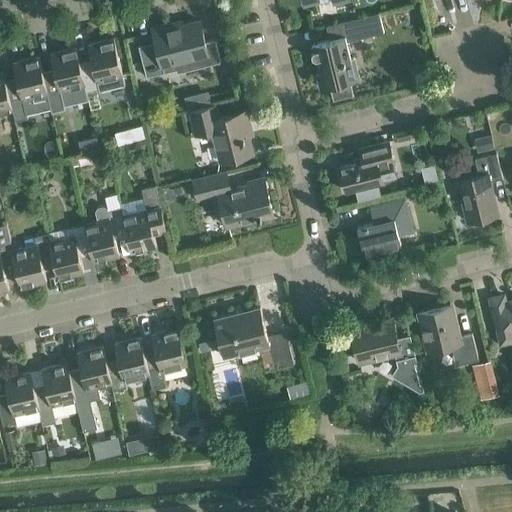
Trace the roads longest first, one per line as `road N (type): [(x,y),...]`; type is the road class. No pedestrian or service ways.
road 1 (residential): [(301,139),(482,98),(470,43)]
road 2 (residential): [(511,261),(353,300),(324,293),(316,261)]
road 3 (residential): [(186,283),(0,328)]
road 4 (residential): [(301,139),(267,0)]
road 5 (residential): [(186,283),(316,261)]
road 6 (residential): [(316,261),(296,155),(301,139)]
